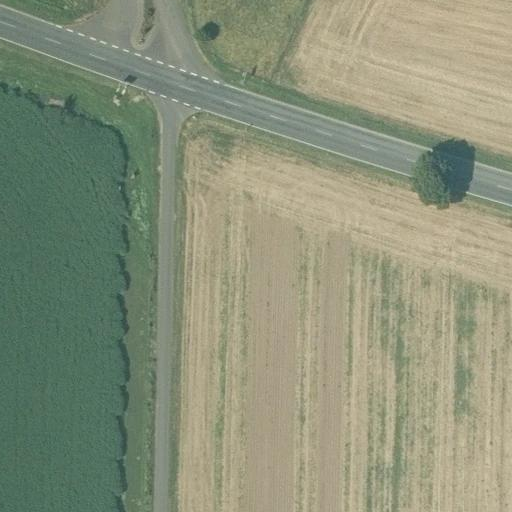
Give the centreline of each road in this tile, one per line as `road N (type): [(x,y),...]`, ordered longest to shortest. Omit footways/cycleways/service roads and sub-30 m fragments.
road 1 (unclassified): [(159,511),(166,81)]
road 2 (secondary): [(166,81),(511,190)]
road 3 (secondary): [(0,21),(166,81)]
